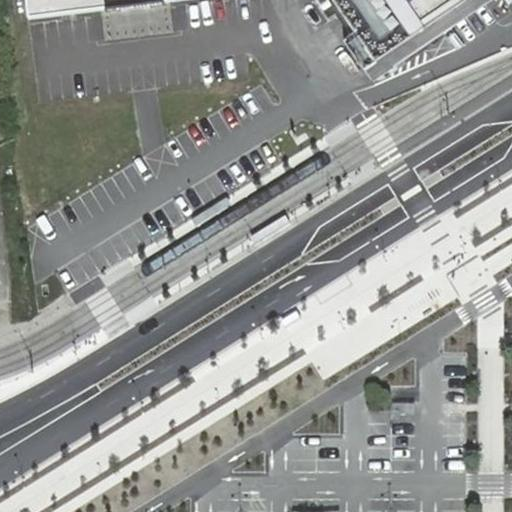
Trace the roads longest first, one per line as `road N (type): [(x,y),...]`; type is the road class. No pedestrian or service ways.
road 1 (secondary): [(0,473),(511,151)]
road 2 (secondary): [(511,106),(0,419)]
